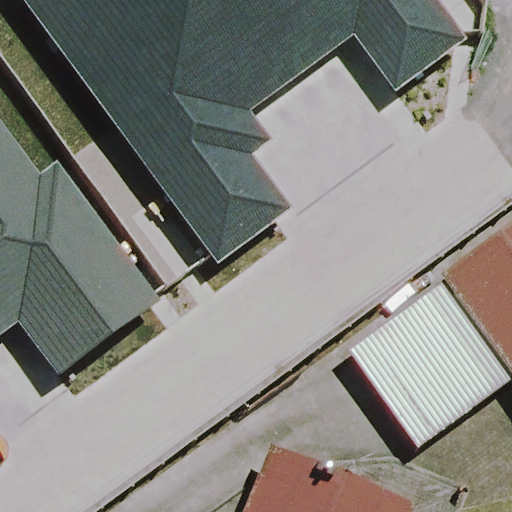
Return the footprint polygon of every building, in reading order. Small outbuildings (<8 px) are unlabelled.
[(422,294),(511,224),(511,188),(421,72),(277,184),(385,323),(422,294)] [(73,395),(297,321),(272,243),(249,250),(202,108),(0,175),(0,480),(91,450),(73,395)] [(511,224),(422,294),(502,397),(511,409),(511,224)] [(385,323),(326,369),(406,472),(502,397),(422,294),(385,323)] [(383,511),(269,465),(244,511),(383,511)]
